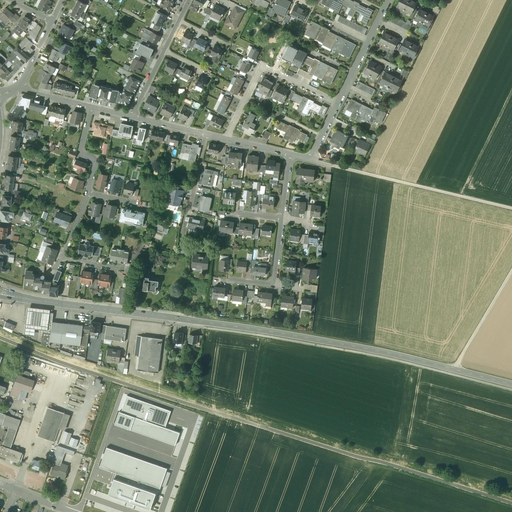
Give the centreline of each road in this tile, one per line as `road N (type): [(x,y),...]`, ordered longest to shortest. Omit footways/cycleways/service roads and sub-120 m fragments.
road 1 (secondary): [(511,385),(342,344),(0,293)]
road 2 (track): [(337,165),(511,209)]
road 3 (residential): [(225,138),(260,66),(337,104)]
road 4 (residential): [(88,191),(60,258),(115,268)]
